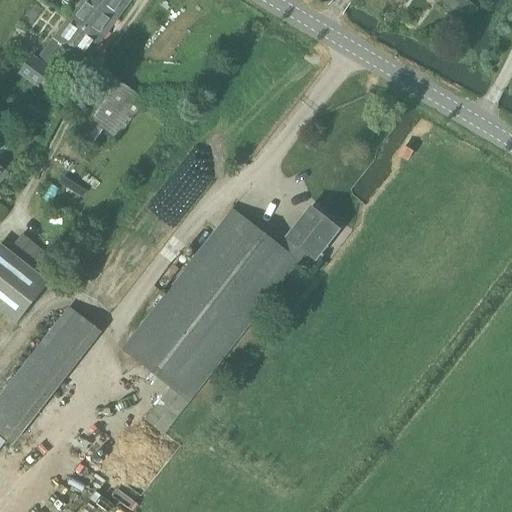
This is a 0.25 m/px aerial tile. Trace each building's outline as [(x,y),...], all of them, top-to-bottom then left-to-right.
[(92,0),(84,0),(71,19),(103,41),(119,19),(92,0)] [(92,0),(119,19),(132,0),(92,0)] [(466,0),(438,0),(467,24),(479,10),(466,0)] [(40,60),(33,56),(19,75),(47,95),(61,76),(51,69),(68,46),(88,61),(103,41),(71,19),(40,60)] [(146,99),(110,74),(71,130),(92,145),(103,128),(118,139),(146,99)] [(408,162),(413,153),(403,147),(397,156),(408,162)] [(123,350),(172,388),(146,420),(164,435),(307,253),(316,260),(339,231),(312,210),(282,248),(233,210),(123,350)] [(0,245),(0,311),(16,324),(48,283),(0,245)] [(69,308),(0,396),(0,434),(13,445),(101,333),(69,308)]
